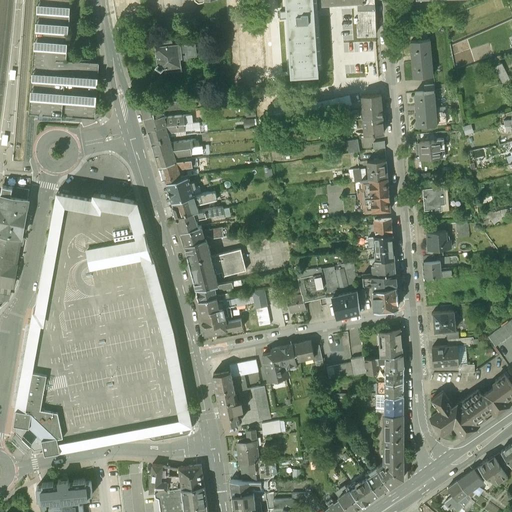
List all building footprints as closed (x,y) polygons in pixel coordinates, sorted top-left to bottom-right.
[(86,119),(95,119),(99,62),(67,60),(71,0),(37,0),(30,100),(30,113),(37,114),(37,119),(74,123),(75,118),(86,119)] [(288,0),(291,69),(317,68),(314,0),(288,0)] [(359,0),(360,12),(358,12),(359,27),(376,26),(375,0),(359,0)] [(156,43),(159,61),(156,64),(161,68),(163,65),(164,65),(165,71),(181,69),(180,54),(197,52),(196,39),(180,40),(180,34),(164,36),(165,42),(156,43)] [(429,38),(411,40),(414,75),(432,73),(429,38)] [(503,62),(496,66),(504,82),(511,79),(503,62)] [(364,114),(383,112),(381,89),(362,90),(364,114)] [(418,124),(447,121),(446,112),(435,113),(433,90),(415,92),(418,124)] [(181,97),(140,101),(144,116),(163,111),(164,111),(163,106),(166,106),(181,105),(181,97)] [(254,105),(245,106),(246,115),(255,114),(254,105)] [(184,115),(165,117),(163,111),(144,116),(148,129),(167,124),(184,122),(185,122),(184,116),(184,115)] [(383,112),(364,114),(365,129),(384,128),(383,112)] [(253,117),(244,117),(244,125),(254,124),(253,117)] [(199,120),(192,121),(185,122),(184,122),(185,129),(194,128),(195,131),(200,131),(199,120)] [(185,129),(184,122),(167,124),(148,129),(151,142),(169,136),(167,131),(185,129)] [(419,132),(420,140),(437,138),(437,136),(437,131),(419,132)] [(348,136),(350,148),(361,147),(359,134),(348,136)] [(155,154),(173,148),(189,147),(188,140),(171,142),(169,136),(151,142),(155,154)] [(437,138),(420,140),(420,141),(420,150),(421,156),(439,155),(442,154),(442,147),(445,147),(444,136),(437,136),(437,138)] [(176,160),(175,155),(191,153),(191,147),(189,147),(173,148),(155,154),(159,165),(176,160)] [(368,155),(369,174),(388,172),(386,154),(379,155),(379,152),(373,153),(373,155),(368,155)] [(191,159),(176,160),(159,165),(163,179),(180,173),(178,168),(192,166),(191,159)] [(355,176),(361,175),(360,164),(350,165),(351,177),(355,176)] [(369,174),(361,175),(364,206),(372,205),(373,206),(391,205),(388,172),(369,174)] [(192,188),(194,186),(196,186),(194,180),(190,181),(188,175),(166,181),(169,188),(168,188),(170,194),(172,201),(194,195),(192,188)] [(355,188),(355,176),(351,177),(343,178),(343,189),(355,188)] [(423,187),(425,207),(432,206),(433,209),(441,208),(441,202),(445,201),(443,185),(423,187)] [(29,191),(3,186),(1,196),(0,202),(0,287),(11,289),(13,290),(18,265),(15,265),(21,235),(29,191)] [(205,192),(207,200),(217,197),(215,189),(205,192)] [(356,190),(343,191),(345,208),(357,207),(356,190)] [(172,201),(176,215),(198,209),(196,202),(207,200),(205,192),(194,195),(172,201)] [(16,408),(14,423),(17,423),(16,434),(16,435),(25,443),(34,452),(46,449),(46,454),(147,434),(148,436),(150,437),(151,438),(152,439),(154,439),(157,439),(187,433),(190,432),(191,426),(173,330),(149,245),(137,202),(94,195),(93,199),(57,193),(37,312),(34,312),(31,326),(16,408)] [(223,205),(207,208),(205,208),(207,216),(212,215),(213,220),(225,217),(224,211),(227,211),(227,207),(223,208),(223,205)] [(198,209),(176,215),(181,231),(199,226),(195,215),(198,214),(199,217),(207,216),(205,208),(201,209),(198,209)] [(375,228),(376,232),(393,230),(391,214),(375,215),(375,228)] [(456,221),(458,233),(469,232),(468,219),(456,221)] [(201,225),(199,226),(181,231),(185,244),(206,238),(216,236),(214,228),(202,230),(201,225)] [(214,228),(216,236),(224,235),(223,226),(214,228)] [(446,229),(445,228),(427,229),(427,239),(428,239),(429,247),(436,246),(437,247),(438,248),(439,248),(440,247),(441,247),(441,246),(451,245),(450,236),(447,237),(446,229)] [(373,232),(375,246),(394,244),(393,230),(376,232),(373,232)] [(206,238),(185,244),(186,251),(208,246),(206,238)] [(375,246),(375,256),(395,254),(394,244),(375,246)] [(208,246),(186,251),(196,289),(218,284),(215,274),(222,272),(223,276),(246,270),(241,248),(211,256),(208,246)] [(377,271),(396,270),(395,254),(375,256),(377,271)] [(442,273),(441,267),(440,258),(423,260),(425,275),(442,273)] [(332,293),(357,287),(354,259),(321,265),(322,271),(327,294),(332,293)] [(444,266),(441,267),(442,273),(455,272),(455,268),(458,268),(457,265),(444,266)] [(373,279),(373,285),(397,281),(396,270),(377,271),(363,272),(364,280),(373,279)] [(301,292),(302,299),(325,295),(327,294),(322,271),(298,276),(301,292)] [(397,281),(373,285),(375,305),(399,303),(397,281)] [(215,291),(223,290),(222,284),(218,284),(196,289),(198,301),(217,297),(215,291)] [(357,287),(359,299),(366,299),(364,286),(357,287)] [(0,300),(9,302),(11,289),(0,287),(0,300)] [(264,287),(252,290),(255,308),(267,305),(264,287)] [(332,293),(334,298),(337,315),(360,309),(359,299),(357,287),(332,293)] [(301,292),(287,295),(290,310),(304,307),(302,299),(301,292)] [(287,295),(279,297),(282,312),(290,310),(287,295)] [(217,302),(217,297),(198,301),(201,312),(229,306),(227,300),(217,302)] [(232,317),(230,306),(229,306),(201,312),(205,334),(243,326),(241,318),(228,321),(228,318),(232,317)] [(432,312),(432,319),(434,318),(435,328),(446,328),(455,327),(454,318),(457,317),(456,309),(454,310),(454,309),(441,310),(434,310),(434,312),(432,312)] [(495,344),(511,332),(511,317),(488,334),(495,344)] [(24,325),(9,407),(16,408),(31,326),(24,325)] [(379,327),(381,353),(386,353),(403,350),(401,326),(379,327)] [(455,330),(455,327),(446,328),(447,337),(457,336),(458,336),(458,329),(455,330)] [(293,343),(296,359),(314,355),(315,355),(312,345),(311,339),(293,343)] [(459,363),(467,363),(466,342),(457,343),(432,345),(433,355),(433,365),(459,363)] [(268,380),(269,380),(284,377),(283,372),(289,371),(287,364),(297,362),(296,359),(293,343),(272,347),(273,352),(263,354),(268,380)] [(315,355),(314,355),(315,360),(323,358),(319,343),(312,345),(315,355)] [(386,365),(404,365),(403,350),(386,353),(386,365)] [(366,367),(376,366),(376,365),(380,364),(378,354),(365,356),(365,357),(366,367)] [(365,357),(352,359),(352,360),(354,372),(367,369),(366,367),(365,357)] [(229,365),(230,371),(234,392),(247,389),(244,375),(258,372),(256,359),(229,365)] [(326,366),(329,378),(354,372),(352,360),(326,366)] [(459,363),(459,371),(474,371),(474,363),(467,363),(459,363)] [(386,366),(386,379),(404,379),(404,365),(386,365),(386,366)] [(380,378),(386,379),(386,366),(376,366),(376,378),(380,378)] [(234,392),(230,371),(213,374),(217,395),(234,392)] [(269,380),(271,390),(291,385),(289,371),(283,372),(284,377),(269,380)] [(439,409),(434,412),(445,429),(453,423),(459,431),(476,419),(477,421),(493,410),(492,408),(508,396),(507,395),(511,391),(511,383),(504,372),(496,378),(498,382),(482,393),(479,388),(454,405),(443,389),(434,396),(442,407),(439,409)] [(386,381),(386,392),(404,393),(404,379),(386,379),(386,381)] [(264,386),(253,388),(259,420),(270,418),(264,386)] [(217,395),(223,425),(240,422),(238,411),(241,411),(239,401),(236,402),(234,392),(217,395)] [(385,392),(385,410),(403,411),(404,393),(386,392),(385,392)] [(434,396),(432,397),(439,409),(442,407),(434,396)] [(492,408),(493,410),(494,411),(511,400),(508,396),(492,408)] [(390,486),(403,476),(403,411),(385,410),(384,411),(384,461),(377,466),(390,486)] [(445,429),(434,412),(431,414),(442,431),(445,429)] [(476,419),(459,431),(461,434),(478,422),(477,421),(476,419)] [(281,431),(279,420),(261,423),(263,434),(281,431)] [(241,463),(258,461),(254,430),(247,430),(248,439),(239,440),(239,443),(238,444),(240,463),(241,463)] [(26,459),(34,452),(25,443),(16,435),(9,442),(26,459)] [(511,439),(511,440),(511,439),(511,440),(500,449),(511,464),(511,463),(511,439)] [(503,468),(508,465),(499,450),(493,454),(503,468)] [(482,469),(483,470),(496,480),(506,473),(503,468),(493,454),(488,458),(487,457),(482,460),(483,461),(479,463),(482,469)] [(243,480),(253,480),(260,479),(258,461),(241,463),(243,480)] [(390,486),(377,466),(365,474),(379,493),(390,486)] [(154,494),(166,492),(167,486),(160,486),(162,468),(152,467),(149,495),(154,494)] [(181,490),(204,488),(201,467),(179,470),(181,490)] [(457,479),(467,491),(471,488),(483,479),(474,467),(457,479)] [(363,505),(379,493),(365,474),(349,486),(363,504),(363,505)] [(454,505),(458,510),(470,496),(471,495),(467,491),(457,479),(448,485),(454,493),(445,500),(450,508),(454,505)] [(251,494),(250,489),(268,489),(268,482),(230,483),(232,496),(251,494)] [(41,490),(36,491),(37,503),(39,503),(39,506),(50,505),(51,510),(48,511),(82,511),(82,507),(79,508),(78,503),(89,501),(89,498),(91,498),(90,485),(84,486),(84,483),(72,484),(73,487),(68,487),(68,483),(57,483),(58,489),(53,489),(53,486),(41,487),(41,490)] [(352,511),(363,504),(349,486),(348,485),(337,494),(340,498),(350,511),(352,511)] [(154,494),(154,500),(158,501),(159,511),(206,511),(204,488),(181,490),(166,492),(154,494)] [(266,502),(265,496),(265,493),(254,494),(255,503),(260,502),(266,502)] [(256,511),(261,511),(260,502),(255,503),(254,494),(251,494),(232,496),(233,511),(256,511)] [(292,494),(292,500),(304,504),(309,494),(292,494)] [(274,511),(283,511),(286,511),(300,511),(304,504),(292,500),(274,500),(273,496),(265,496),(266,502),(267,511),(274,511)] [(475,500),(470,496),(462,507),(467,511),(475,500)] [(350,511),(340,498),(334,503),(331,499),(327,503),(329,506),(324,511),(350,511)]
